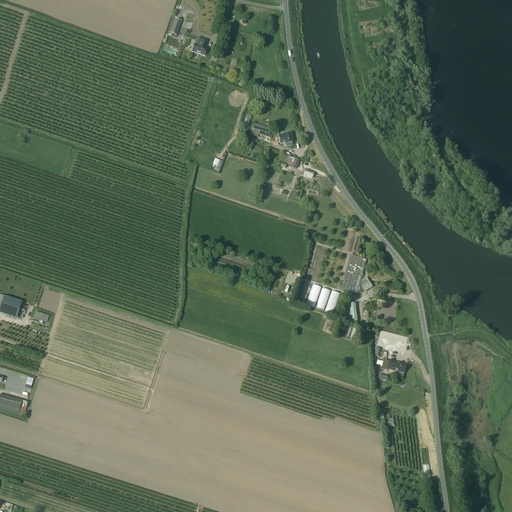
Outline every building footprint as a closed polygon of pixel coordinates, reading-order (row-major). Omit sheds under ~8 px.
[(176,35),(181,21),(175,19),(170,33),(176,35)] [(205,45),(207,40),(199,38),(197,42),(198,42),(197,45),(194,44),(192,52),(196,53),(196,52),(200,53),(200,54),(204,56),(206,48),(204,47),(205,44),(205,45)] [(273,133),(260,129),(254,127),(251,135),(258,137),(258,135),(271,139),(273,133)] [(280,136),(278,137),(280,145),(284,144),(284,146),(286,147),(293,146),(292,143),(291,134),(284,135),(284,136),(280,136)] [(297,168),(300,161),(289,157),(287,165),(297,168)] [(304,170),(302,173),(301,172),(301,174),(302,175),(302,176),(304,176),(304,177),(308,178),(308,177),(312,178),(314,173),(304,170)] [(367,259),(351,255),(341,290),(357,294),(358,291),(359,287),(367,259)] [(362,280),(361,285),(362,287),(359,287),(358,291),(361,292),(361,291),(363,292),(365,292),(373,287),(369,281),(367,277),(362,280)] [(312,285),(307,306),(316,307),(321,286),(312,285)] [(316,308),(334,314),(340,293),(331,291),(322,288),(316,308)] [(22,302),(0,294),(0,313),(17,319),(22,302)] [(356,307),(357,307),(356,303),(345,305),(346,314),(351,313),(352,322),(358,322),(356,307)] [(49,316),(36,312),(34,319),(40,321),(47,323),(49,316)] [(390,360),(388,370),(404,374),(406,365),(390,360)] [(0,408),(19,414),(22,401),(0,395),(0,408)]
